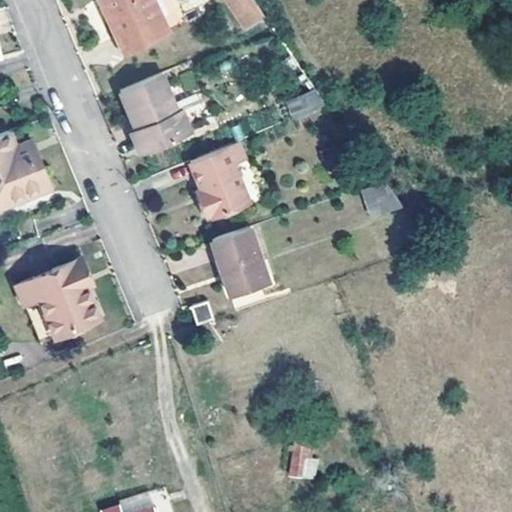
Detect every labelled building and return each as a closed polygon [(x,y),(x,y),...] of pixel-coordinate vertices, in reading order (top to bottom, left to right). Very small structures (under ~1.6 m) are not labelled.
[(154,0),(102,0),(125,49),(169,30),(154,0)] [(264,15),(254,0),(225,0),(246,28),(264,15)] [(134,127),(145,154),(192,135),(183,113),(178,114),(161,73),(138,83),(119,92),(134,127)] [(293,120),(324,108),(317,89),(285,101),(293,120)] [(145,154),(134,127),(129,129),(140,156),(145,154)] [(6,131),(0,133),(0,207),(49,188),(36,155),(28,159),(22,144),(13,147),(6,131)] [(30,141),(22,144),(28,159),(36,155),(30,141)] [(241,156),(235,141),(189,161),(211,215),(247,201),(231,160),(241,156)] [(379,181),(356,189),(364,216),(396,205),(379,181)] [(0,207),(0,221),(53,200),(49,188),(0,207)] [(271,280),(251,224),(212,237),(232,294),(271,280)] [(75,259),(88,285),(94,282),(82,255),(75,259)] [(15,287),(23,304),(39,297),(57,336),(101,316),(88,285),(75,259),(15,287)] [(39,297),(23,304),(41,343),(57,336),(39,297)] [(191,305),(199,324),(214,319),(208,299),(191,305)] [(314,442),(295,439),(291,474),(316,477),(319,458),(312,456),(314,442)]
